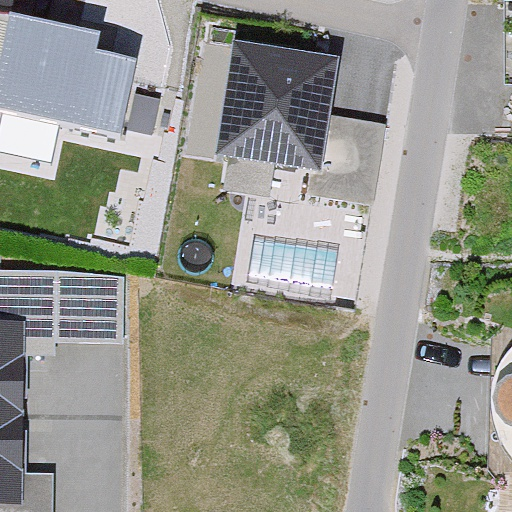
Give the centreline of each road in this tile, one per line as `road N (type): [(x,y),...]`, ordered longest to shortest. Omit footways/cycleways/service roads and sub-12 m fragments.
road 1 (residential): [(441,27),(375,511)]
road 2 (residential): [(441,27),(303,0)]
